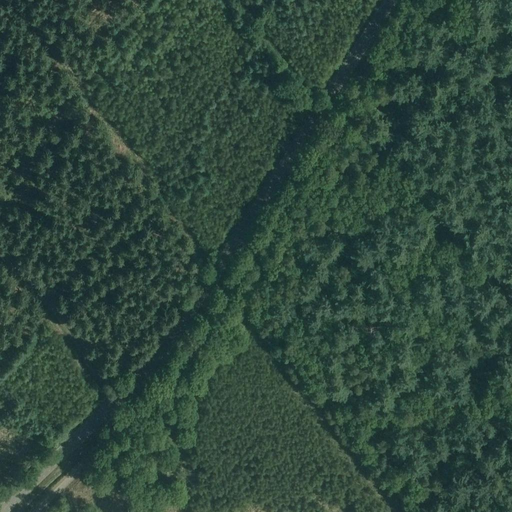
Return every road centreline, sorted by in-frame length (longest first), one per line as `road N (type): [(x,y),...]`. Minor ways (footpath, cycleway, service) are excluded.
road 1 (tertiary): [(0,511),(165,344),(391,0)]
road 2 (track): [(78,83),(0,189)]
